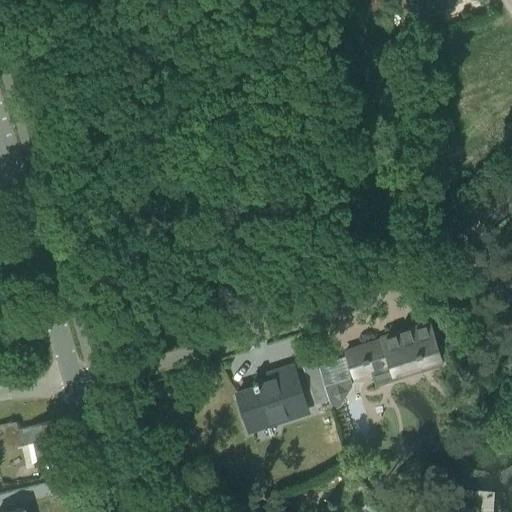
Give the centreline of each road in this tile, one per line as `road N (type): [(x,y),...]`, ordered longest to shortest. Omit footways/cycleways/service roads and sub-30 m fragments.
road 1 (residential): [(511,197),(425,267),(94,382)]
road 2 (unclassified): [(73,387),(0,132)]
road 3 (track): [(73,387),(255,511)]
road 4 (unclassified): [(110,511),(73,387)]
